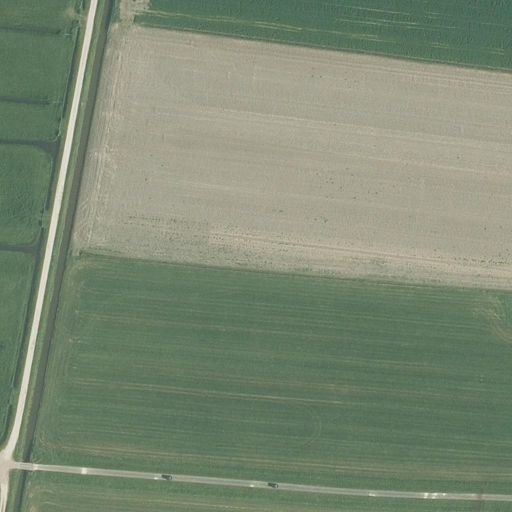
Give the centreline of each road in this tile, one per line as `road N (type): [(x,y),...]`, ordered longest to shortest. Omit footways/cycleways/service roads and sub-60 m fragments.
road 1 (track): [(94,0),(1,511)]
road 2 (track): [(511,497),(0,462)]
